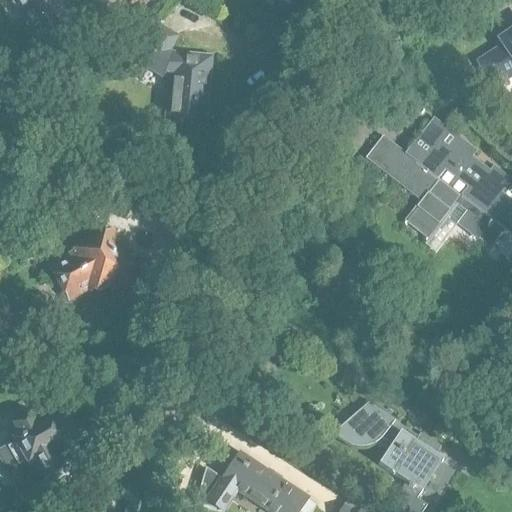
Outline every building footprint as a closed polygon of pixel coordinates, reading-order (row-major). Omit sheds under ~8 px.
[(79,32),(73,24),(75,23),(60,0),(10,0),(39,45),(54,36),(59,44),(79,32)] [(171,55),(170,55),(167,54),(177,39),(156,26),(134,62),(136,63),(135,64),(160,79),(160,78),(162,79),(168,79),(163,137),(203,140),(210,58),(171,55)] [(511,33),(498,42),(502,47),(476,64),(495,92),(511,81),(511,33)] [(110,56),(103,45),(88,54),(95,65),(110,56)] [(27,124),(42,116),(39,107),(22,115),(27,124)] [(491,250),(497,242),(505,232),(511,236),(511,202),(505,197),(511,188),(511,181),(494,168),(491,173),(473,159),(477,153),(434,120),(406,156),(384,138),(366,161),(421,203),(405,224),(430,242),(449,217),(449,218),(457,209),(466,215),(457,227),(478,243),(479,242),(491,250)] [(114,158),(117,167),(125,165),(122,156),(114,158)] [(145,196),(131,187),(116,195),(114,196),(126,217),(149,204),(145,196)] [(111,198),(90,210),(96,220),(117,208),(111,198)] [(9,233),(16,248),(41,235),(34,221),(9,233)] [(111,233),(70,256),(72,260),(51,271),(68,301),(89,289),(90,292),(131,269),(111,233)] [(475,392),(466,385),(464,384),(453,398),(462,405),(465,401),(466,402),(475,392)] [(417,439),(367,405),(332,436),(343,443),(346,445),(350,447),(355,449),(362,449),(366,448),(370,447),(375,445),(387,453),(377,466),(407,487),(406,489),(411,492),(413,490),(420,495),(442,462),(434,457),(439,449),(420,436),(417,439)] [(30,416),(9,428),(16,439),(12,441),(14,444),(0,452),(0,461),(19,495),(62,470),(54,457),(62,452),(58,444),(61,443),(59,441),(64,438),(65,431),(62,425),(55,422),(50,425),(50,424),(46,426),(42,419),(35,424),(30,416)] [(266,511),(297,511),(305,501),(238,456),(221,482),(266,511)]
